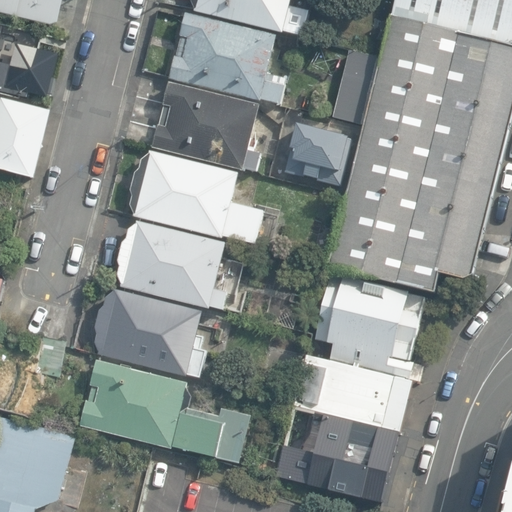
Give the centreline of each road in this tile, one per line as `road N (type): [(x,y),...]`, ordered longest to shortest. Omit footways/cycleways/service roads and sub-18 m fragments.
road 1 (residential): [(122,0),(57,270)]
road 2 (residential): [(511,344),(460,411),(434,511)]
